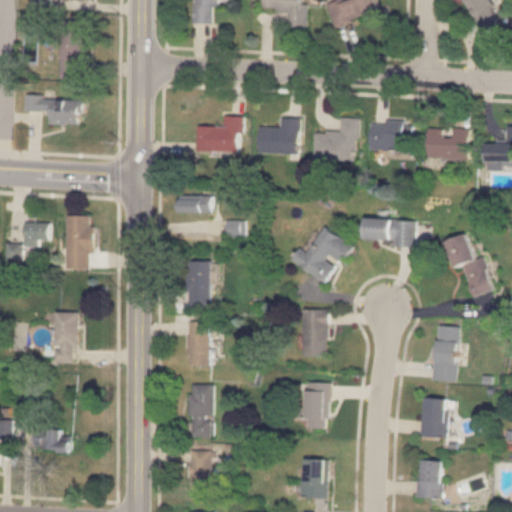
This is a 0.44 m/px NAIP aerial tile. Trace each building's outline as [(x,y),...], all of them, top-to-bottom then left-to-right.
[(219,23),(219,0),(196,0),(196,23),(219,23)] [(302,0),(264,0),(264,10),(290,11),(289,28),(307,28),(308,1),(302,1),(302,0)] [(344,0),(329,5),(335,26),(380,12),(376,0),(344,0)] [(467,0),(487,40),(507,30),(492,0),(467,0)] [(86,19),(62,19),(62,77),(86,77),(86,19)] [(50,122),(84,123),(85,96),(27,94),(27,109),(51,109),(50,122)] [(227,110),(226,120),(201,120),(198,150),(243,150),(245,111),(240,111),(227,110)] [(284,111),(283,123),(263,123),(262,149),(299,149),(304,112),(294,112),(284,111)] [(374,117),(382,117),(389,118),(389,112),(406,112),(406,119),(414,118),(414,147),(373,146),(374,117)] [(345,114),(344,120),(343,128),(318,129),(316,156),(361,159),(362,115),(345,114)] [(431,123),(429,154),(475,155),(477,124),(431,123)] [(511,135),(489,135),(487,155),(511,155),(511,135)] [(216,188),(214,212),(177,215),(179,188),(216,188)] [(69,267),(94,267),(94,213),(69,213),(69,267)] [(367,213),(365,237),(399,237),(399,242),(408,243),(417,244),(419,217),(367,213)] [(50,220),(25,220),(25,244),(50,244),(50,220)] [(244,233),(244,220),(228,220),(228,233),(244,233)] [(296,254),(304,242),(320,250),(333,230),(352,240),(321,283),(314,275),(296,254)] [(448,240),(460,267),(467,264),(477,293),(487,289),(496,286),(487,265),(490,264),(485,253),(478,255),(469,232),(448,240)] [(8,258),(22,258),(22,242),(8,242),(8,258)] [(191,259),(193,304),(213,303),(214,259),(191,259)] [(329,307),(329,316),(330,353),(305,353),(306,305),(329,307)] [(57,361),(79,361),(79,310),(57,310),(57,361)] [(193,316),(193,325),(192,365),(214,365),(215,317),(193,316)] [(442,320),(437,362),(436,373),(456,377),(462,324),(442,320)] [(194,376),(193,421),(192,433),(215,433),(218,376),(194,376)] [(310,379),(308,425),(331,425),(333,386),(334,379),(310,379)] [(427,391),(424,422),(423,433),(449,434),(450,393),(427,391)] [(37,449),(63,448),(63,428),(33,429),(32,411),(19,411),(19,442),(37,441),(37,449)] [(0,420),(0,438),(12,438),(12,420),(0,420)] [(194,446),(194,452),(193,488),(214,488),(215,446),(194,446)] [(305,454),(330,453),(327,496),(320,496),(302,495),(305,454)] [(423,455),(444,457),(442,496),(418,494),(420,484),(423,455)] [(217,511),(218,499),(192,497),(192,511),(217,511)]
